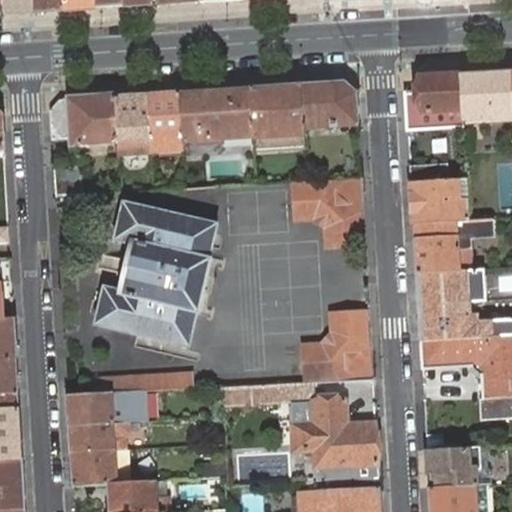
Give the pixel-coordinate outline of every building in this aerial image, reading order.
[(3,0),(3,16),(34,14),(33,0),(3,0)] [(33,0),(34,14),(64,11),(63,0),(33,0)] [(63,0),(64,11),(95,9),(95,0),(63,0)] [(95,0),(95,9),(126,7),(125,0),(95,0)] [(511,72),(461,75),(464,120),(495,119),(495,121),(511,120),(511,72)] [(407,106),(409,130),(446,128),(464,127),(464,120),(461,75),(419,78),(421,105),(407,106)] [(346,83),(302,86),(304,129),(359,125),(357,93),(346,83)] [(302,86),(252,89),(255,137),(255,139),(256,149),(306,146),(305,136),(304,129),(302,86)] [(252,89),(181,93),(184,138),(184,141),(201,140),(201,144),(222,143),(222,139),(255,137),(252,89)] [(181,93),(148,95),(151,140),(152,154),(185,151),(184,141),(184,138),(181,93)] [(119,142),(120,155),(152,154),(151,140),(148,95),(116,97),(119,142)] [(52,112),(54,140),(73,139),(74,145),(118,142),(119,155),(120,155),(119,142),(116,97),(71,100),(62,101),(52,112)] [(82,165),(55,166),(56,181),(82,180),(82,165)] [(411,167),(412,183),(449,181),(448,165),(411,167)] [(308,183),(295,183),(297,219),(315,218),(328,229),(329,247),(366,245),(362,179),(308,183)] [(82,180),(56,181),(57,195),(83,193),(82,180)] [(449,181),(412,183),(415,225),(470,222),(467,180),(449,181)] [(106,280),(96,324),(150,336),(190,345),(204,283),(219,223),(124,201),(116,239),(133,242),(128,264),(123,284),(106,280)] [(470,222),(415,225),(418,275),(473,272),(471,239),(494,237),(494,220),(470,222)] [(9,228),(0,228),(0,245),(10,245),(9,228)] [(2,260),(0,260),(0,320),(14,320),(14,318),(6,319),(3,284),(12,284),(11,259),(2,260)] [(485,271),(473,272),(418,275),(422,342),(511,337),(511,320),(492,321),(492,323),(478,324),(477,317),(476,317),(475,302),(487,302),(485,271)] [(374,380),(370,314),(333,316),(334,335),(323,346),(305,348),(307,383),(315,383),(374,380)] [(0,360),(17,359),(14,320),(0,320),(0,360)] [(511,337),(422,342),(423,370),(473,367),(473,369),(471,371),(479,379),(481,376),(483,377),(484,399),(511,398),(511,337)] [(0,410),(20,409),(17,359),(0,360),(0,410)] [(94,377),(95,392),(195,388),(194,372),(94,377)] [(315,383),(307,383),(290,384),(291,403),(293,425),(294,453),(316,452),(317,469),(317,483),(352,481),(380,480),(377,425),(348,426),(346,401),(316,402),(315,383)] [(290,384),(263,386),(263,405),(291,403),(290,384)] [(263,405),(263,386),(222,388),(223,407),(263,405)] [(112,392),(69,394),(71,427),(113,425),(130,424),(143,424),(150,423),(149,409),(148,393),(112,392)] [(511,398),(484,399),(485,411),(511,409),(511,398)] [(0,460),(23,459),(20,409),(0,410),(0,460)] [(113,425),(71,427),(72,454),(115,452),(127,451),(126,438),(130,434),(130,433),(130,424),(113,425)] [(143,424),(130,424),(130,433),(143,432),(143,424)] [(482,469),(481,448),(469,449),(428,451),(429,474),(434,474),(435,489),(477,487),(488,486),(494,486),(494,472),(490,469),(482,469)] [(72,454),(74,487),(109,485),(117,484),(134,483),(132,451),(127,451),(115,452),(72,454)] [(0,511),(26,511),(23,459),(0,460),(0,511)] [(206,464),(206,477),(225,477),(225,464),(206,464)] [(156,483),(156,482),(117,484),(109,485),(111,511),(172,511),(172,499),(168,499),(157,500),(156,483)] [(167,482),(156,483),(157,500),(168,499),(167,482)] [(430,489),(431,511),(489,511),(488,486),(477,487),(435,489),(430,489)] [(381,511),(380,489),(300,494),(301,511),(381,511)]
